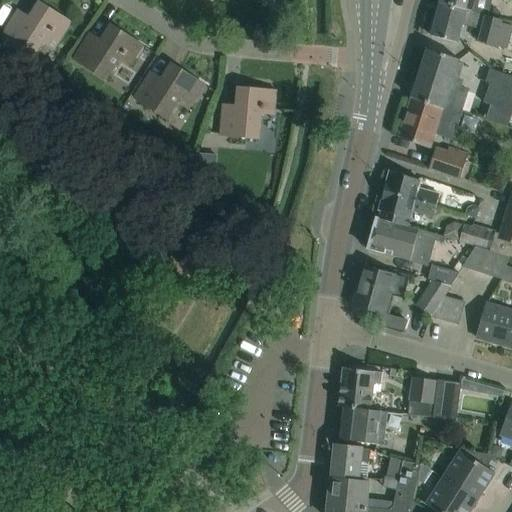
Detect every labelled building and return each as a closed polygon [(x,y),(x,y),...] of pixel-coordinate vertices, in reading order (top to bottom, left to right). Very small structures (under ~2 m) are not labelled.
[(440,0),(440,3),(476,14),(487,16),(491,0),(440,0)] [(58,43),(60,39),(71,23),(39,2),(38,1),(25,22),(16,16),(18,12),(17,11),(0,36),(0,39),(31,60),(47,36),(58,43)] [(476,14),(440,3),(431,36),(450,41),(457,43),(462,24),(482,30),(479,41),(494,46),(495,44),(497,44),(503,21),(487,16),(476,14)] [(89,34),(84,41),(73,59),(106,80),(119,59),(130,66),(143,46),(111,25),(110,24),(97,45),(88,39),(90,35),(89,34)] [(427,49),(411,99),(442,108),(442,109),(460,115),(468,90),(460,88),(463,80),(458,79),(462,65),(458,63),(459,60),(446,55),(427,49)] [(149,73),(145,79),(133,98),(167,119),(180,98),(191,104),(204,85),(172,64),(171,63),(158,84),(148,78),(151,74),(149,73)] [(489,85),(483,104),(490,106),(485,120),(506,127),(511,113),(511,78),(490,70),(485,84),(489,85)] [(219,135),(259,139),(261,113),(273,114),(277,114),(277,121),(295,123),(297,90),(279,88),(279,91),(236,87),(235,111),(225,111),(225,106),(222,106),(219,135)] [(411,99),(399,137),(401,138),(430,148),(434,135),(451,140),(460,115),(442,109),(442,108),(411,99)] [(459,178),(467,153),(449,147),(447,154),(437,151),(434,152),(429,168),(459,178)] [(200,156),(198,175),(214,176),(216,157),(200,156)] [(384,191),(436,205),(439,194),(418,188),(420,180),(389,172),(384,191)] [(381,211),(379,219),(408,226),(412,210),(433,216),(436,205),(384,191),(379,210),(381,211)] [(511,258),(511,191),(500,234),(495,232),(490,252),(495,254),(508,258),(511,258)] [(379,219),(377,218),(368,249),(409,260),(409,262),(427,267),(434,242),(443,245),(445,237),(408,226),(379,219)] [(468,245),(473,225),(472,224),(472,228),(463,225),(459,242),(468,245)] [(478,248),(484,228),(473,225),(468,245),(476,248),(478,248)] [(495,232),(496,231),(484,228),(478,248),(482,249),(490,252),(495,232)] [(482,249),(478,248),(476,248),(461,268),(475,272),(482,249)] [(495,254),(490,252),(482,249),(475,272),(489,275),(495,254)] [(505,269),(508,258),(495,254),(489,275),(502,279),(505,269)] [(433,281),(450,285),(459,273),(431,266),(428,279),(433,281)] [(395,276),(363,267),(352,305),(384,313),(389,295),(403,298),(408,279),(395,276)] [(511,271),(506,269),(503,279),(511,281),(511,271)] [(417,305),(431,315),(450,285),(433,281),(417,305)] [(444,320),(454,299),(444,296),(431,315),(430,317),(444,320)] [(458,324),(464,302),(454,299),(444,320),(458,324)] [(506,346),(507,343),(511,324),(511,309),(487,302),(482,319),(476,338),(478,338),(478,335),(491,339),(490,342),(506,346)] [(369,409),(373,383),(380,384),(382,373),(343,367),(339,406),(344,407),(344,406),(369,409)] [(409,401),(408,414),(432,417),(434,404),(433,404),(433,400),(436,381),(413,377),(410,397),(409,401)] [(434,404),(432,417),(456,421),(458,403),(461,383),(437,380),(435,399),(434,404)] [(511,403),(505,422),(500,435),(511,439),(511,403)] [(388,412),(369,409),(344,406),(344,407),(340,440),(385,445),(386,426),(388,412)] [(368,462),(369,449),(334,445),(331,475),(367,479),(369,462),(368,462)] [(500,447),(495,445),(491,455),(500,459),(502,454),(500,447)] [(458,450),(440,477),(477,501),(495,473),(486,467),(493,457),(490,455),(458,450)] [(409,511),(412,501),(419,466),(402,461),(391,506),(387,510),(364,507),(363,511),(409,511)] [(431,470),(420,462),(417,476),(424,480),(431,470)] [(395,490),(397,480),(385,477),(383,487),(395,490)] [(470,511),(477,501),(440,477),(424,503),(437,511),(470,511)] [(362,511),(367,482),(330,478),(326,511),(362,511)] [(429,511),(412,501),(409,511),(429,511)]
